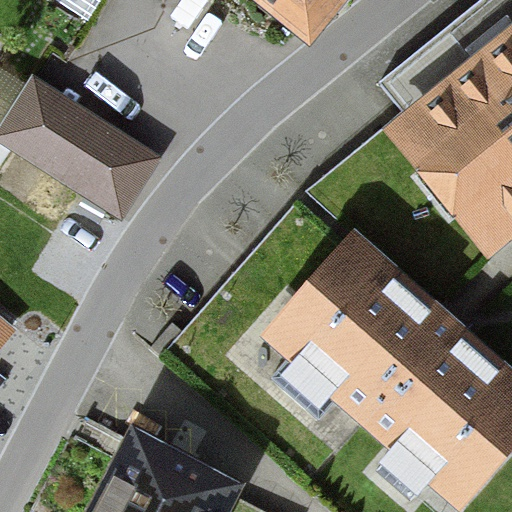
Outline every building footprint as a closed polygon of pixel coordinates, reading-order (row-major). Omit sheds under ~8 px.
[(284,0),(306,18),(321,0),(284,0)] [(511,0),(493,0),(379,86),(485,228),(511,208),(511,0)] [(158,149),(26,68),(0,110),(0,139),(119,213),(158,149)] [(437,511),(511,423),(511,386),(348,250),(255,362),(435,511),(437,511)] [(226,511),(238,492),(142,438),(100,511),(226,511)]
